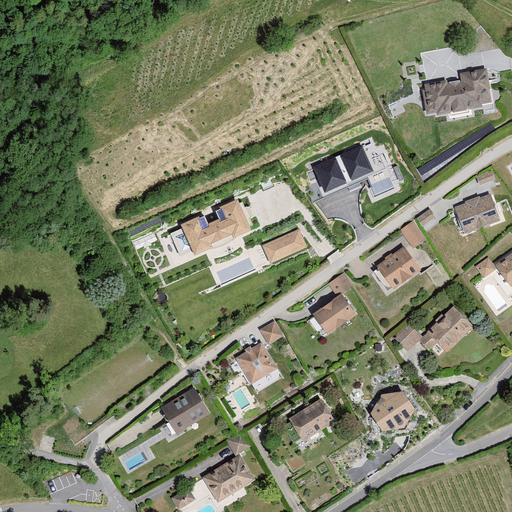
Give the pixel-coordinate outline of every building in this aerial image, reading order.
[(439,64),(456,64),(457,50),(439,49),(439,64)] [(442,84),(422,88),(427,112),(437,110),(438,114),(489,105),(483,74),(465,78),(466,85),(443,90),(442,84)] [(363,149),(312,172),(325,202),(376,179),(363,149)] [(477,176),(481,184),(494,178),(491,170),(477,176)] [(494,197),(454,209),(463,237),(503,225),(494,197)] [(198,218),(184,225),(197,253),(249,228),(236,200),(221,207),(226,217),(203,228),(198,218)] [(418,217),(423,226),(437,217),(432,208),(418,217)] [(415,249),(426,241),(413,222),(401,231),(415,249)] [(299,230),(263,247),(271,262),(306,246),(299,230)] [(391,294),(423,272),(407,248),(375,269),(391,294)] [(487,260),(475,268),(483,279),(497,269),(510,287),(511,286),(511,254),(492,268),(487,260)] [(340,296),(312,317),(326,336),(354,315),(340,296),(354,286),(343,272),(329,283),(340,296)] [(424,335),(411,322),(394,339),(408,354),(419,344),(430,356),(437,349),(445,357),(476,326),(454,304),(424,335)] [(284,337),(275,321),(260,330),(269,346),(284,337)] [(251,384),(278,369),(262,341),(235,356),(251,384)] [(278,370),(256,383),(260,390),(282,376),(278,370)] [(400,389),(368,410),(382,431),(397,421),(403,430),(419,419),(400,389)] [(180,432),(208,414),(194,392),(165,410),(180,432)] [(304,443),(336,422),(320,399),(288,421),(304,443)] [(243,431),(227,440),(235,455),(251,446),(243,431)] [(220,502),(255,480),(240,455),(205,477),(220,502)] [(363,478),(356,467),(342,475),(350,486),(363,478)] [(196,499),(189,488),(173,497),(180,509),(196,499)]
